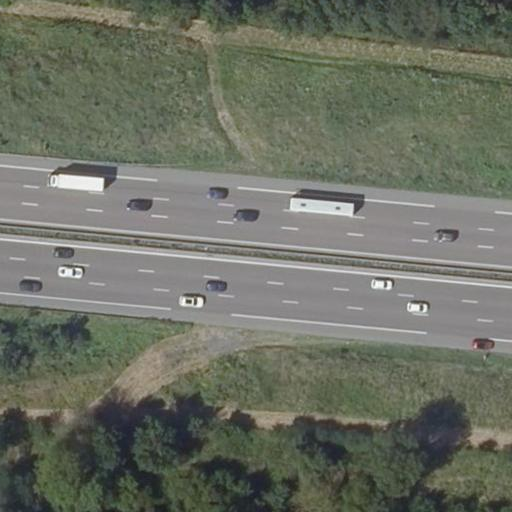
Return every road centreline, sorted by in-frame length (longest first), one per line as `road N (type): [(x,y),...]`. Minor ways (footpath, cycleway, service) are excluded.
road 1 (motorway): [(511,240),(0,192)]
road 2 (motorway): [(0,270),(511,318)]
